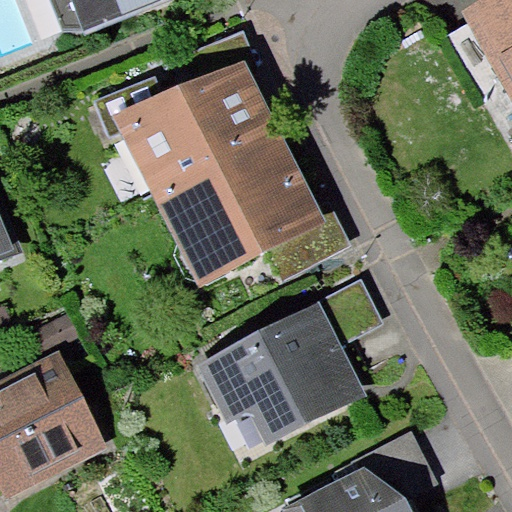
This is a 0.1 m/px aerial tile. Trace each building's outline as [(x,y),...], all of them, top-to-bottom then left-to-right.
[(84,0),(98,35),(186,0),(84,0)] [(511,0),(486,0),(462,14),(511,103),(511,0)] [(239,53),(110,119),(198,289),(327,223),(239,53)] [(0,227),(0,262),(12,258),(0,227)] [(359,281),(195,368),(245,461),(368,395),(342,346),(382,324),(359,281)] [(0,495),(2,499),(105,450),(59,354),(0,382),(0,495)] [(408,511),(404,503),(363,470),(281,511),(408,511)]
